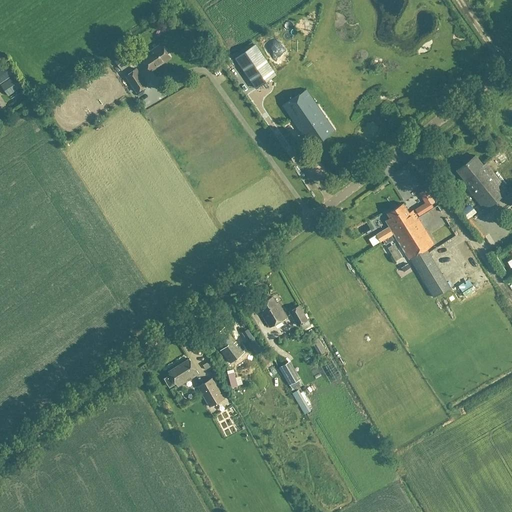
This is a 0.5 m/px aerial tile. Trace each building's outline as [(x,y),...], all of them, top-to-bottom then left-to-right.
[(256,89),(276,75),(255,44),(235,58),(256,89)] [(150,72),(170,58),(161,45),(141,58),(150,72)] [(113,59),(121,71),(129,65),(128,63),(133,60),(134,62),(138,59),(130,48),(113,59)] [(6,65),(0,69),(0,85),(6,81),(13,76),(6,65)] [(137,93),(147,86),(135,69),(125,76),(137,93)] [(13,77),(0,85),(8,97),(21,88),(15,79),(13,77)] [(313,145),(334,131),(306,90),(282,106),(304,138),(307,136),(313,145)] [(484,210),(508,191),(484,161),(481,163),(475,157),(457,171),(464,181),(462,183),(484,210)] [(499,163),(509,183),(511,181),(511,161),(510,158),(499,163)] [(426,204),(416,210),(419,216),(433,208),(431,205),(434,203),(425,189),(419,193),(426,204)] [(433,298),(450,288),(426,249),(434,245),(413,212),(409,215),(403,205),(388,214),(391,219),(386,222),(433,298)] [(486,251),(497,246),(492,236),(482,241),(486,251)] [(395,261),(403,259),(401,250),(394,251),(395,261)] [(487,265),(452,286),(459,298),(494,277),(487,265)] [(270,328),(286,318),(278,304),(276,304),(272,298),(259,306),(265,316),(263,317),(270,328)] [(298,327),(308,320),(299,306),(288,312),(298,327)] [(234,352),(239,348),(234,341),(224,328),(213,337),(223,350),(229,345),(234,352)] [(242,334),(256,353),(261,349),(248,330),(242,334)] [(313,341),(319,351),(321,354),(326,352),(318,339),(313,341)] [(177,388),(199,375),(189,360),(168,372),(177,388)] [(298,380),(300,379),(290,361),(279,368),(292,391),(301,385),(298,380)] [(201,385),(198,387),(204,398),(210,407),(224,399),(212,379),(201,385)] [(185,404),(188,403),(189,409),(199,406),(195,393),(182,397),(185,404)] [(165,400),(171,411),(176,409),(170,397),(165,400)]
